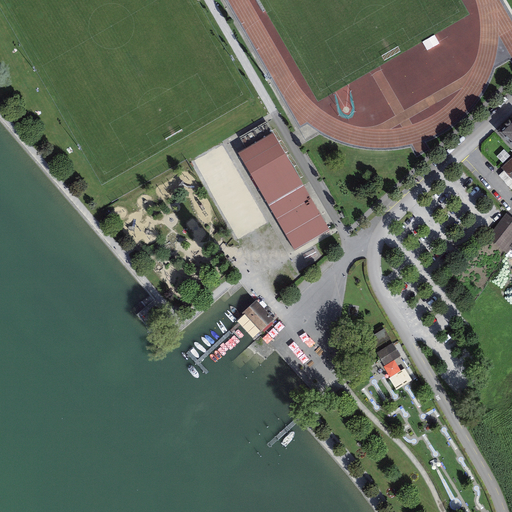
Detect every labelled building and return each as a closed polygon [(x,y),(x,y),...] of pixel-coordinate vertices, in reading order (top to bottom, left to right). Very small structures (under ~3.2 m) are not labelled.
[(511,118),(499,131),(511,143),(511,118)] [(274,134),(239,154),(292,246),(326,226),(274,134)] [(511,158),(503,167),(511,176),(511,158)] [(511,218),(507,214),(488,237),(506,251),(510,246),(511,242),(511,218)] [(256,302),(242,313),(245,317),(259,334),(274,321),(257,301),(256,302)] [(378,347),(392,338),(386,327),(371,336),(378,347)] [(394,343),(380,351),(386,362),(400,354),(394,343)]
